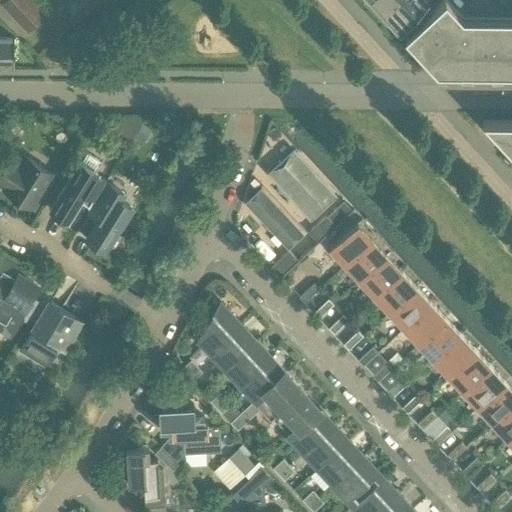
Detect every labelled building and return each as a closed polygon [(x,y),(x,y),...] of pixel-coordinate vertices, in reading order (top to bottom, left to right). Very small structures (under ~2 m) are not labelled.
[(30,0),(4,0),(0,4),(0,9),(22,33),(44,14),(30,0)] [(370,0),(384,14),(399,0),(370,0)] [(399,0),(384,14),(399,30),(431,0),(399,0)] [(511,23),(462,23),(462,19),(462,17),(447,0),(441,0),(404,36),(436,70),(511,71),(511,23)] [(0,67),(7,67),(7,62),(12,63),(13,63),(14,37),(13,37),(13,38),(0,37),(0,67)] [(72,128),(83,135),(89,125),(77,118),(72,128)] [(122,128),(132,135),(137,126),(127,120),(122,128)] [(511,120),(482,120),(511,152),(511,120)] [(133,137),(143,143),(151,128),(141,123),(133,137)] [(269,172),(310,217),(334,195),(293,151),(269,172)] [(26,157),(21,166),(10,160),(0,176),(0,183),(7,188),(5,191),(31,207),(52,173),(26,157)] [(106,180),(96,174),(97,172),(80,162),(50,209),(67,220),(79,201),(89,207),(106,180)] [(86,238),(105,250),(131,207),(119,199),(123,192),(108,183),(90,213),(99,218),(86,238)] [(246,202),(288,246),(301,233),(260,189),(246,202)] [(317,241),(333,226),(338,222),(337,221),(351,208),(343,200),(326,216),(325,215),(308,231),(317,241)] [(328,248),(344,265),(377,234),(362,217),(328,248)] [(344,265),(359,281),(388,254),(392,250),(377,234),(344,265)] [(288,250),(270,266),(280,276),(297,259),(288,250)] [(359,281),(374,297),(403,270),(388,254),(359,281)] [(0,301),(17,274),(19,270),(0,258),(0,301)] [(374,297),(389,313),(417,286),(403,270),(374,297)] [(17,274),(0,301),(0,325),(12,333),(22,317),(26,319),(37,300),(31,296),(37,286),(17,274)] [(303,301),(304,301),(319,288),(314,282),(299,296),(303,301)] [(389,313),(403,328),(432,302),(417,286),(389,313)] [(313,312),(319,317),(333,304),(328,298),(313,312)] [(74,316),(50,301),(22,346),(46,361),(56,345),(62,348),(70,335),(64,332),(74,316)] [(403,328),(418,344),(447,317),(432,302),(403,328)] [(200,339),(213,353),(242,325),(221,303),(213,317),(210,314),(198,334),(201,337),(200,339)] [(328,328),(333,333),(348,319),(343,314),(328,328)] [(418,344),(432,360),(461,333),(447,317),(418,344)] [(213,353),(227,368),(256,341),(242,325),(213,353)] [(343,343),(348,349),(363,335),(358,330),(343,343)] [(432,360),(447,376),(476,349),(461,333),(432,360)] [(227,368),(241,383),(270,356),(256,341),(227,368)] [(372,346),(358,359),(358,360),(363,365),(377,351),(372,346)] [(447,376),(462,391),(490,364),(476,349),(447,376)] [(241,383),(255,398),(284,371),(270,356),(241,383)] [(181,369),(192,381),(202,371),(191,359),(181,369)] [(377,380),(378,381),(392,367),(387,361),(372,375),(377,380)] [(462,391),(476,407),(505,380),(490,364),(462,391)] [(273,418),(287,433),(317,406),(284,371),(255,398),(230,422),(237,429),(260,409),(270,420),(273,418)] [(402,377),(387,391),(392,396),(407,383),(402,377)] [(476,407),(491,423),(511,402),(511,387),(505,380),(476,407)] [(210,400),(221,413),(232,403),(220,391),(210,400)] [(402,407),(407,412),(422,399),(416,393),(402,407)] [(511,402),(491,423),(505,438),(511,432),(511,402)] [(219,425),(207,426),(207,420),(204,420),(204,415),(194,416),(194,404),(158,406),(158,418),(159,429),(171,428),(171,436),(169,436),(160,446),(179,463),(185,456),(184,453),(221,451),(220,441),(219,425)] [(287,433),(303,450),(333,423),(317,406),(287,433)] [(431,409),(417,423),(422,429),(437,415),(431,409)] [(303,450),(318,466),(347,439),(333,423),(303,450)] [(432,439),(437,444),(452,431),(446,425),(432,439)] [(318,466),(333,482),(362,455),(347,439),(318,466)] [(461,441),(446,455),(447,455),(447,456),(451,460),(466,446),(461,441)] [(125,447),(127,484),(139,483),(139,492),(144,492),(144,495),(159,494),(159,491),(164,491),(163,469),(158,469),(157,457),(149,458),(148,446),(137,447),(125,447)] [(154,453),(172,469),(179,463),(160,446),(154,453)] [(228,457),(236,465),(246,456),(238,448),(228,457)] [(362,455),(333,482),(348,499),(378,471),(362,455)] [(246,456),(236,465),(244,474),(254,465),(246,456)] [(466,475),(466,476),(481,462),(476,457),(461,471),(465,476),(466,475)] [(273,468),(278,474),(289,464),(283,458),(273,468)] [(289,464),(278,474),(284,480),(294,470),(289,464)] [(232,494),(241,504),(265,502),(264,485),(272,477),(262,466),(232,494)] [(476,486),(481,492),(496,478),(490,472),(476,486)] [(353,503),(360,511),(376,511),(398,493),(382,476),(353,503)] [(490,502),(496,508),(510,494),(505,488),(490,502)] [(302,499),(308,505),(318,496),(312,490),(302,499)] [(376,511),(408,511),(412,509),(398,493),(376,511)] [(318,496),(308,505),(313,511),(324,502),(318,496)]
